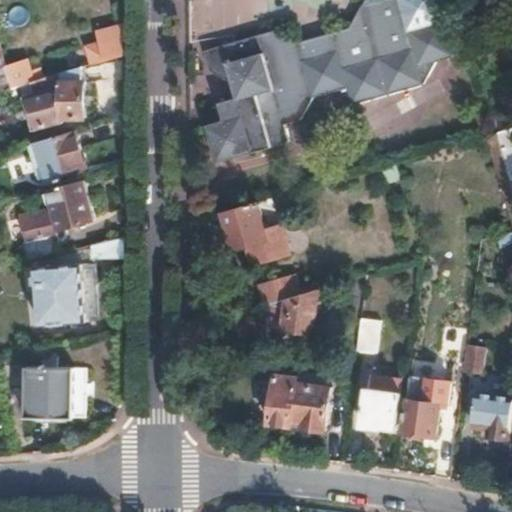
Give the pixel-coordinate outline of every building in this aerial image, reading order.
[(455,57),(439,0),(386,0),(365,6),(362,6),(351,29),(298,43),(276,32),(205,52),(211,74),(233,85),(238,102),(220,107),(225,125),(209,129),(218,162),(225,161),(292,141),(287,125),(303,121),(313,99),(351,89),(356,104),(426,84),(436,62),(455,57)] [(122,55),(122,24),(98,31),(101,42),(107,60),(122,55)] [(107,60),(101,42),(85,47),(90,65),(107,60)] [(5,70),(0,54),(0,91),(3,90),(10,88),(5,70)] [(27,83),(21,65),(5,70),(10,88),(27,83)] [(84,116),(83,82),(80,81),(80,67),(36,81),(40,94),(26,98),(36,131),(52,126),(63,123),(62,118),(84,116)] [(88,165),(79,130),(42,141),(53,179),(65,175),(66,178),(80,175),(78,168),(88,165)] [(511,168),(501,132),(490,136),(511,211),(511,168)] [(51,175),(42,141),(38,142),(32,144),(42,177),(51,175)] [(57,228),(96,218),(85,178),(51,187),(57,207),(22,216),(29,240),(26,241),(31,258),(58,252),(53,234),(59,233),(57,228)] [(293,255),(284,226),(267,231),(258,203),(247,206),(225,212),(236,252),(253,248),(258,265),(293,255)] [(125,258),(124,236),(98,242),(98,258),(125,258)] [(83,263),(36,264),(38,321),(85,320),(83,263)] [(289,299),(305,294),(298,274),(262,285),(268,305),(289,299)] [(315,332),(321,289),(305,294),(289,299),(284,326),(315,332)] [(378,353),(383,322),(363,318),(358,350),(378,353)] [(469,344),(470,339),(455,337),(449,369),(465,372),(469,344)] [(477,376),(482,346),(469,344),(465,372),(465,374),(477,376)] [(27,416),(75,416),(75,367),(27,367),(27,416)] [(300,374),(277,371),(269,420),(292,423),(293,418),(303,419),(302,425),(302,426),(325,430),(332,386),(299,381),(300,374)] [(407,388),(409,377),(374,371),(372,383),(407,388)] [(446,407),(449,384),(412,378),(403,432),(406,433),(409,437),(416,438),(420,435),(435,437),(440,405),(446,407)] [(402,423),(404,405),(401,405),(402,399),(398,398),(399,393),(371,389),(369,395),(366,395),(361,426),(385,430),(386,426),(397,428),(398,422),(402,423)] [(506,443),(511,403),(480,399),(475,432),(489,434),(488,440),(506,443)]
